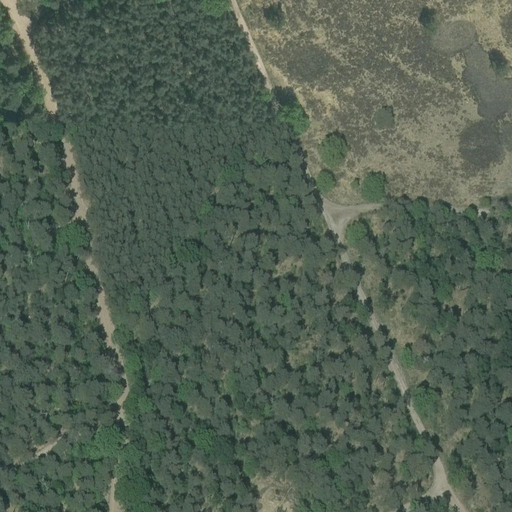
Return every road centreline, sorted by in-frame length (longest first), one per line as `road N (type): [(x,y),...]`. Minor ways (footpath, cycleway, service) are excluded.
road 1 (track): [(8,0),(24,16),(53,96),(124,361),(122,511)]
road 2 (track): [(116,336),(149,315),(161,270),(221,174),(306,172)]
road 3 (track): [(327,213),(511,213)]
